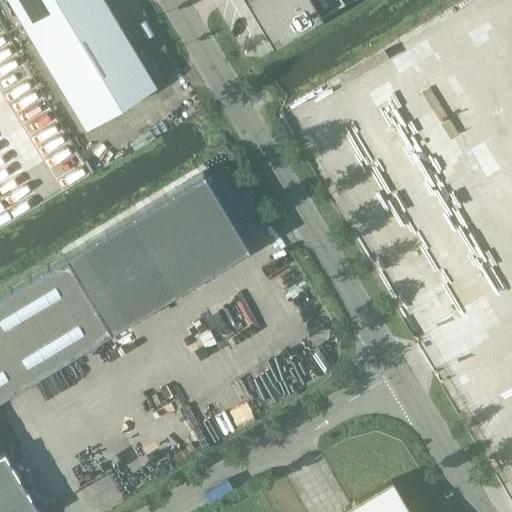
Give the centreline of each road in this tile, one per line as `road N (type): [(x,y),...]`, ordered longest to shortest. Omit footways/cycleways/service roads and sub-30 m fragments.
road 1 (unclassified): [(170,0),(395,373)]
road 2 (unclassified): [(165,511),(395,373)]
road 3 (unclassified): [(479,511),(395,373)]
